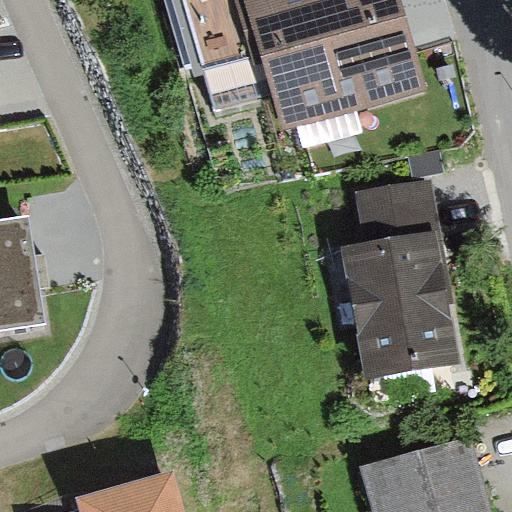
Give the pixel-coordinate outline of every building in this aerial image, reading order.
[(406,0),(256,0),(304,142),(367,121),(360,100),(432,76),(406,0)] [(437,186),(340,202),(372,395),(468,380),(437,186)] [(26,227),(0,230),(0,347),(44,340),(26,227)] [(482,511),(465,451),(369,478),(378,511),(482,511)] [(178,511),(170,484),(82,511),(178,511)]
